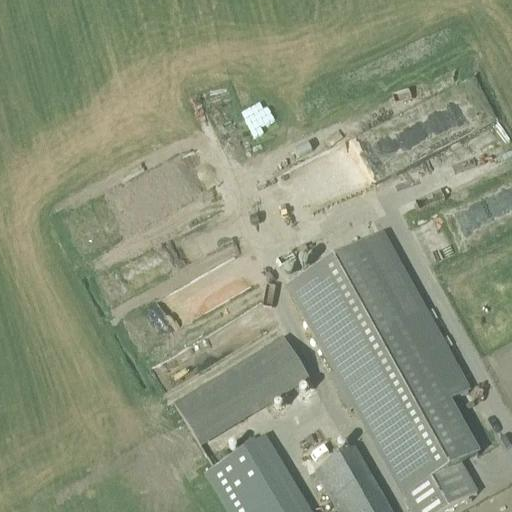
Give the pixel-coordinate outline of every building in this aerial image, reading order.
[(396,164),(492,121),(475,82),(377,126),(382,139),(384,138),(396,164)] [(379,237),(288,288),(411,511),(448,511),(477,497),(461,468),(478,459),(448,406),(468,395),(379,237)] [(200,453),(310,386),(282,339),(172,406),(200,453)] [(307,511),(266,439),(202,478),(221,511),(307,511)] [(388,511),(355,451),(316,472),(337,511),(388,511)]
